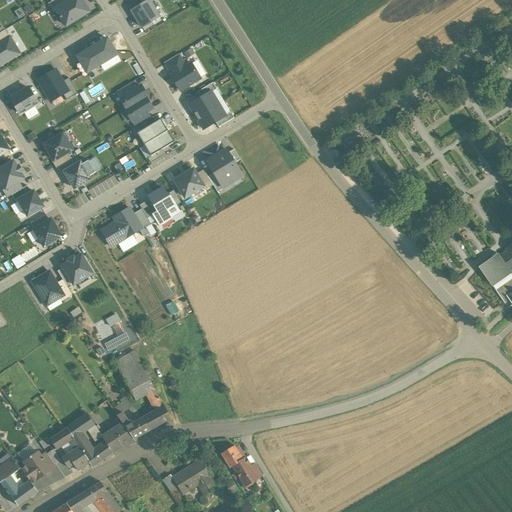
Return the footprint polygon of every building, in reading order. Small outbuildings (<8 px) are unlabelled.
[(70,0),(54,0),(52,1),(48,4),(53,11),(56,9),(70,0)] [(89,12),(81,0),(70,0),(56,9),(66,26),(89,12)] [(142,5),(132,11),(142,28),(160,18),(149,1),(142,5)] [(0,33),(0,43),(9,38),(5,31),(0,33)] [(0,66),(20,54),(9,38),(0,43),(0,66)] [(91,49),(100,65),(117,55),(107,39),(91,49)] [(100,65),(91,49),(77,57),(87,73),(100,65)] [(172,75),(186,67),(179,55),(165,63),(172,75)] [(191,64),(172,75),(171,75),(180,91),(182,90),(200,79),(191,64)] [(69,91),(63,82),(57,70),(39,81),(52,102),(64,94),(69,91)] [(69,91),(64,94),(67,100),(78,93),(69,78),(63,82),(69,91)] [(198,91),(202,97),(214,90),(218,88),(214,82),(198,91)] [(121,98),(136,89),(133,83),(117,92),(121,98)] [(121,98),(127,109),(146,98),(148,97),(142,86),(136,89),(121,98)] [(16,96),(11,99),(20,114),(21,114),(26,111),(26,112),(33,108),(32,107),(37,104),(38,103),(28,88),(22,92),(21,91),(16,95),(16,96)] [(202,97),(190,104),(197,117),(221,103),(214,90),(202,97)] [(153,109),(146,98),(127,109),(125,110),(132,122),(147,113),(153,109)] [(221,103),(197,117),(205,129),(217,122),(228,116),(221,103)] [(151,118),(147,113),(132,122),(136,127),(146,121),(151,118)] [(228,116),(217,122),(220,127),(236,118),(233,113),(228,116)] [(149,126),(137,134),(144,145),(168,131),(161,119),(149,126)] [(134,136),(137,134),(149,126),(146,121),(136,127),(131,130),(134,136)] [(175,142),(168,131),(144,145),(151,157),(163,150),(175,142)] [(66,132),(45,145),(54,161),(68,153),(72,150),(67,142),(71,140),(66,132)] [(0,155),(9,150),(0,135),(0,155)] [(234,149),(228,153),(234,163),(240,159),(234,149)] [(166,155),(163,150),(151,157),(148,159),(151,164),(166,155)] [(227,150),(207,162),(214,174),(223,189),(243,176),(234,163),(228,153),(228,151),(227,150)] [(72,160),(68,153),(54,161),(53,162),(57,169),(72,160)] [(0,167),(0,184),(4,191),(19,183),(25,179),(22,174),(24,173),(19,165),(17,166),(13,160),(0,167)] [(64,172),(75,165),(72,160),(57,169),(67,186),(71,183),(64,172)] [(75,165),(64,172),(71,183),(74,189),(90,179),(89,177),(95,173),(88,161),(81,165),(80,162),(75,165)] [(193,169),(175,181),(185,198),(204,187),(196,175),(193,169)] [(204,170),(196,175),(204,187),(206,190),(213,185),(208,177),(204,170)] [(217,192),(223,189),(214,174),(208,177),(213,185),(217,192)] [(8,197),(11,195),(22,189),(19,183),(4,191),(8,197)] [(11,195),(16,202),(18,201),(31,193),(27,186),(22,189),(11,195)] [(162,188),(149,196),(150,199),(156,209),(152,212),(154,215),(160,226),(173,218),(172,216),(179,212),(176,206),(181,203),(174,191),(167,195),(162,188)] [(31,193),(18,201),(28,217),(43,207),(34,191),(31,193)] [(154,215),(152,212),(156,209),(150,199),(140,205),(142,209),(148,219),(154,215)] [(139,231),(142,229),(134,215),(130,208),(114,218),(116,222),(101,231),(111,248),(139,231)] [(142,209),(134,215),(142,229),(139,231),(144,237),(150,234),(146,227),(151,224),(148,219),(142,209)] [(30,224),(34,230),(49,221),(46,215),(30,224)] [(49,221),(34,230),(44,247),(61,237),(51,220),(49,221)] [(497,255),(496,253),(492,256),(493,258),(479,267),(492,286),(511,273),(507,268),(501,259),(498,254),(497,255)] [(511,256),(509,253),(501,259),(507,268),(511,264),(511,256)] [(20,255),(13,260),(18,268),(26,262),(20,255)] [(63,267),(63,268),(72,283),(74,285),(79,282),(81,286),(90,280),(88,276),(93,273),(81,255),(74,259),(73,258),(68,261),(69,263),(63,267)] [(67,287),(72,283),(63,268),(58,271),(63,280),(67,287)] [(50,273),(33,282),(47,306),(58,299),(64,296),(57,284),(50,273)] [(72,295),(63,280),(57,284),(64,296),(58,299),(61,301),(72,295)] [(116,315),(107,320),(110,326),(120,321),(116,315)] [(125,333),(116,339),(119,345),(129,339),(125,333)] [(109,351),(119,345),(116,339),(105,344),(109,351)] [(135,351),(115,361),(123,376),(142,365),(135,351)] [(142,365),(123,376),(127,383),(131,391),(150,380),(142,365)] [(150,380),(131,391),(135,400),(147,393),(155,389),(150,380)] [(127,383),(123,385),(127,393),(131,391),(127,383)] [(155,389),(147,393),(155,407),(163,404),(155,389)] [(157,411),(143,418),(149,431),(171,419),(163,404),(155,407),(157,411)] [(134,408),(133,406),(129,409),(134,415),(137,413),(134,408)] [(130,423),(123,412),(120,414),(118,415),(123,424),(125,426),(130,423)] [(88,415),(67,428),(74,438),(79,446),(86,442),(81,433),(94,425),(88,415)] [(142,419),(136,423),(134,420),(130,423),(125,426),(134,439),(149,431),(143,418),(142,419)] [(123,424),(107,434),(103,437),(106,443),(112,453),(134,439),(125,426),(123,424)] [(66,430),(50,440),(56,450),(69,442),(74,438),(67,428),(66,430)] [(79,446),(74,438),(69,442),(75,451),(80,448),(79,446)] [(86,442),(79,446),(80,448),(90,463),(92,467),(112,453),(106,443),(93,451),(86,442)] [(234,445),(221,453),(230,468),(238,463),(245,458),(243,454),(240,449),(237,451),(234,445)] [(75,451),(67,456),(73,464),(78,470),(90,463),(80,448),(75,451)] [(60,462),(52,451),(47,455),(55,465),(60,462)] [(39,454),(38,452),(32,457),(31,456),(30,457),(30,458),(24,462),(25,464),(27,466),(36,479),(36,480),(51,470),(50,469),(41,456),(39,454)] [(47,455),(46,453),(41,456),(50,469),(55,466),(55,465),(47,455)] [(73,464),(67,456),(61,460),(67,468),(73,464)] [(19,491),(9,477),(13,474),(20,469),(21,468),(13,458),(0,468),(0,478),(2,481),(0,482),(18,506),(38,492),(31,483),(31,482),(30,483),(24,487),(19,491)] [(245,458),(238,463),(240,468),(236,470),(241,477),(239,478),(245,488),(252,483),(251,482),(258,477),(250,465),(245,458)] [(173,478),(172,479),(178,488),(182,494),(189,490),(190,491),(192,490),(191,489),(202,482),(208,493),(217,488),(210,477),(212,476),(202,459),(194,464),(194,465),(173,478)] [(262,474),(255,462),(250,465),(258,477),(262,474)] [(27,466),(22,470),(31,482),(31,483),(36,480),(36,479),(27,466)] [(18,481),(13,474),(9,477),(19,491),(24,487),(19,481),(18,481)] [(170,475),(162,480),(171,493),(178,488),(172,479),(173,478),(170,475)] [(106,491),(101,482),(95,485),(101,494),(106,491)] [(95,485),(88,489),(93,497),(95,499),(104,511),(105,511),(116,511),(120,509),(106,491),(101,494),(95,485)] [(67,503),(66,503),(72,511),(81,511),(80,508),(95,499),(93,497),(88,489),(67,503)] [(67,503),(52,511),(72,511),(66,503),(67,503)]
